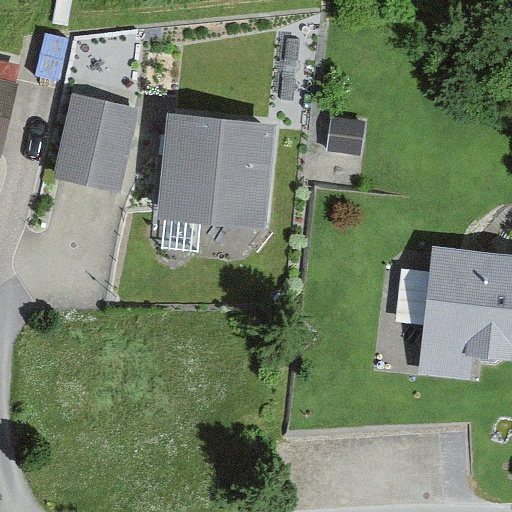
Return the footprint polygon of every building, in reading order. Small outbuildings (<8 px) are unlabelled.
[(0,154),(2,155),(19,79),(8,77),(11,61),(0,58),(0,154)] [(72,92),(54,172),(122,187),(139,107),(72,92)] [(170,106),(158,209),(266,221),(278,118),(170,106)] [(365,119),(330,115),(326,149),(361,153),(365,119)] [(511,249),(435,240),(420,369),(479,376),(480,364),(498,366),(509,359),(511,359),(511,249)]
